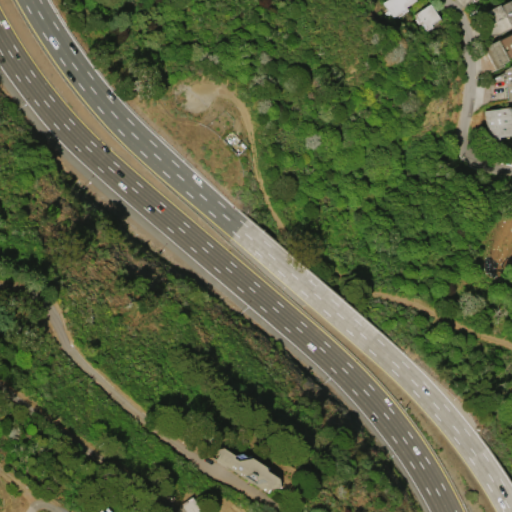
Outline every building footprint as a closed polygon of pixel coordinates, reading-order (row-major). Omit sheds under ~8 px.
[(381,2),(383,0),(412,0),(404,7),(406,10),(401,14),(399,11),(392,16),(381,2)] [(511,26),(510,28),(503,16),(491,22),(485,11),(498,3),(499,5),(507,0),(509,0),(511,4),(511,26)] [(416,12),(425,27),(440,18),(432,3),(416,12)] [(494,69),(483,46),(497,39),(498,40),(506,35),(511,31),(511,55),(506,59),(506,60),(501,63),(502,65),(494,69)] [(482,110),(509,106),(511,127),(511,135),(487,139),(482,110)] [(214,458),(217,453),(215,449),(221,447),(233,455),(232,457),(237,460),(250,457),(264,467),(265,470),(277,478),(279,486),(269,488),(266,493),(214,458)]
